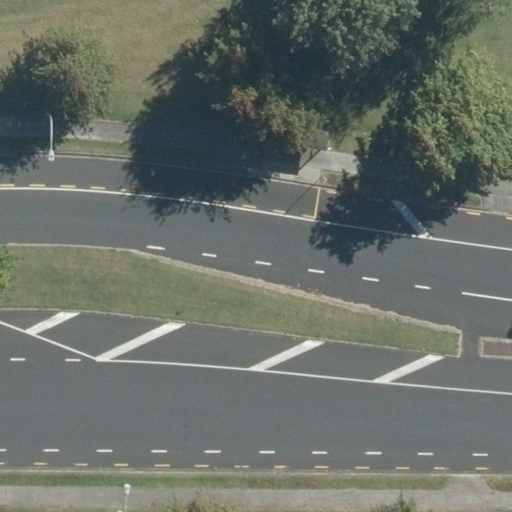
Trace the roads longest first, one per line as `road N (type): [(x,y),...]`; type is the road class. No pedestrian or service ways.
road 1 (secondary): [(0,214),(91,215),(511,269)]
road 2 (secondary): [(511,397),(0,365)]
